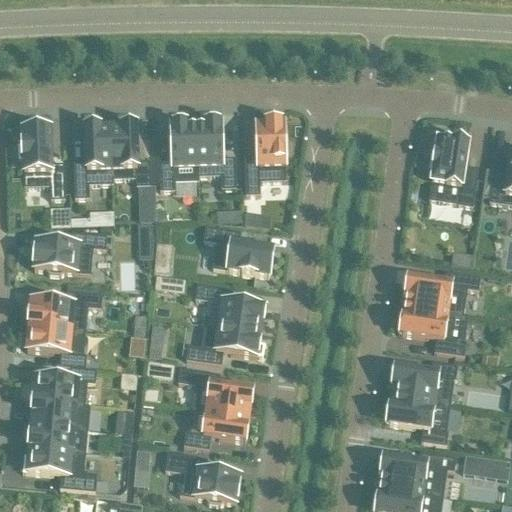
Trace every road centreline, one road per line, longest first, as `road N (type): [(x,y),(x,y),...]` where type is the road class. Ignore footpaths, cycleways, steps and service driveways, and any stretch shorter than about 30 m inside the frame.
road 1 (residential): [(317,101),(266,511)]
road 2 (residential): [(402,106),(345,511)]
road 3 (residential): [(317,101),(0,111)]
